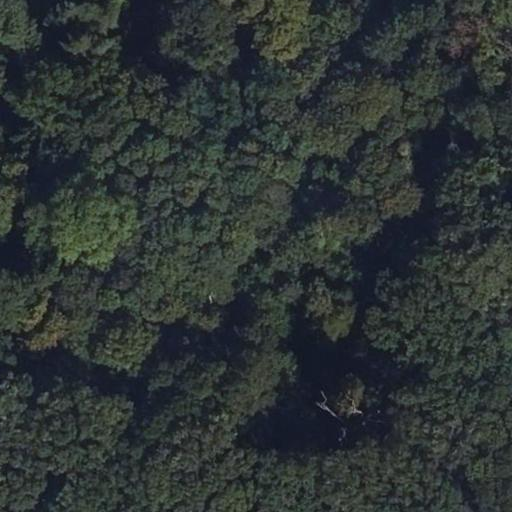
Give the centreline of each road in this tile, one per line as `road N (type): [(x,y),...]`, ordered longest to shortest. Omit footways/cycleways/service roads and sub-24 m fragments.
road 1 (track): [(0,429),(293,338)]
road 2 (track): [(231,183),(0,176)]
road 3 (track): [(231,183),(256,52),(281,0)]
road 4 (track): [(351,511),(293,338)]
road 5 (track): [(293,338),(231,183)]
